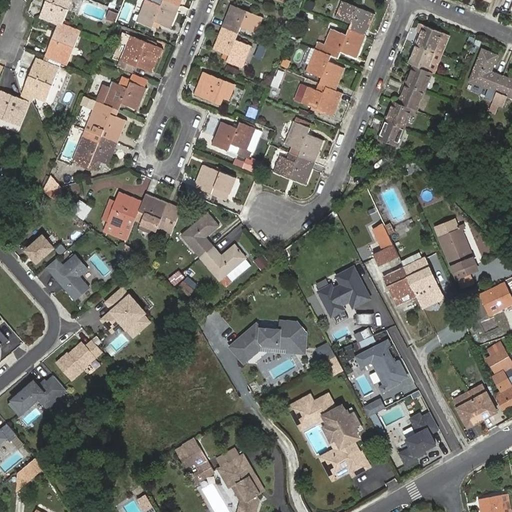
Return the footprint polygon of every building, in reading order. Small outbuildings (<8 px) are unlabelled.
[(46,0),(40,16),(58,23),(62,25),(72,0),(46,0)] [(163,0),(162,5),(148,0),(145,0),(137,21),(153,27),(156,21),(171,27),(180,5),(167,0),(163,0)] [(352,23),(350,29),(366,36),(374,14),(343,1),(336,17),(352,23)] [(241,27),(256,33),(263,17),(232,5),(223,27),(239,33),(241,27)] [(298,10),(287,6),(285,11),(296,16),(298,10)] [(117,20),(118,12),(109,12),(108,20),(117,20)] [(58,23),(46,55),(51,57),(68,64),(80,32),(62,25),(58,23)] [(435,51),(441,53),(449,35),(425,26),(421,35),(419,34),(415,43),(435,51)] [(251,46),(236,39),(239,33),(223,27),(214,49),(229,55),(227,61),(243,68),(251,46)] [(347,35),(331,29),(325,44),(318,42),(315,49),(331,55),(338,58),(341,51),(357,58),(366,36),(350,29),(347,35)] [(283,32),(276,30),(271,41),(277,44),(283,32)] [(120,40),(128,44),(131,36),(123,33),(120,40)] [(161,56),(163,49),(156,46),(158,43),(148,39),(146,42),(131,36),(128,44),(119,67),(132,72),(135,64),(153,71),(159,56),(161,56)] [(414,53),(410,63),(414,65),(421,68),(427,71),(435,51),(415,43),(412,52),(414,53)] [(497,92),(503,76),(492,71),(498,55),(482,48),(470,80),(488,88),(485,97),(493,100),(497,92)] [(319,84),(336,90),(345,67),(329,61),(331,55),(315,49),(306,71),(322,78),(319,84)] [(46,100),(59,68),(38,59),(25,91),(31,94),(29,100),(33,101),(35,95),(46,100)] [(408,74),(405,83),(425,91),(432,72),(427,71),(421,68),(414,65),(410,75),(408,74)] [(278,88),(284,72),(280,70),(277,77),(274,76),(271,85),(278,88)] [(204,72),(195,94),(221,105),(224,98),(229,100),(235,84),(204,72)] [(133,74),(130,81),(145,87),(148,80),(133,74)] [(511,79),(503,76),(497,92),(493,100),(492,102),(497,104),(503,106),(507,96),(511,97),(511,79)] [(147,88),(145,87),(130,81),(123,77),(120,84),(112,81),(110,86),(104,84),(97,101),(98,101),(113,107),(119,109),(122,103),(138,110),(147,88)] [(294,99),(334,115),(343,93),(336,90),(319,84),(317,90),(301,83),(294,99)] [(399,103),(410,107),(412,108),(417,110),(425,91),(405,83),(401,92),(403,93),(399,103)] [(0,117),(19,125),(28,102),(0,90),(0,117)] [(25,91),(23,97),(29,100),(31,94),(25,91)] [(113,107),(98,101),(89,123),(95,125),(92,132),(118,142),(126,120),(110,113),(113,107)] [(390,111),(388,110),(385,119),(405,127),(412,108),(410,107),(399,103),(394,101),(390,111)] [(492,102),(489,111),(494,113),(497,104),(492,102)] [(255,118),(258,110),(250,107),(247,115),(255,118)] [(397,146),(405,127),(385,119),(381,128),(383,129),(379,139),(397,146)] [(290,152),(315,162),(324,140),(308,133),(311,128),(294,121),(285,144),(292,147),(290,152)] [(222,122),(213,143),(229,150),(231,144),(240,147),(238,154),(249,158),(252,151),(247,149),(256,127),(240,122),(238,128),(222,122)] [(274,132),(266,128),(262,136),(271,140),(274,132)] [(84,136),(74,160),(95,169),(98,160),(109,165),(118,142),(92,132),(90,138),(84,136)] [(119,143),(117,150),(129,153),(131,146),(119,143)] [(306,184),(315,162),(290,152),(288,158),(281,156),(274,172),(306,184)] [(243,167),(246,160),(238,157),(235,164),(243,167)] [(230,194),(236,177),(203,164),(195,186),(211,194),(214,187),(230,194)] [(51,175),(44,192),(58,202),(61,187),(51,175)] [(105,230),(127,240),(139,210),(142,202),(120,193),(117,201),(116,202),(109,220),(105,230)] [(145,213),(139,228),(155,235),(158,227),(172,232),(182,209),(145,194),(142,202),(139,210),(145,213)] [(116,202),(117,201),(111,199),(103,218),(109,220),(116,202)] [(85,220),(92,206),(81,200),(74,214),(85,220)] [(208,212),(182,235),(201,258),(214,246),(207,237),(220,226),(208,212)] [(455,218),(434,227),(455,280),(457,279),(461,288),(475,283),(471,274),(477,271),(455,218)] [(384,225),(389,235),(395,231),(390,222),(384,225)] [(56,246),(44,232),(25,248),(37,262),(56,246)] [(387,238),(368,247),(370,251),(389,243),(387,238)] [(123,250),(134,258),(138,252),(126,244),(123,250)] [(222,255),(214,246),(201,258),(220,280),(230,271),(235,276),(243,269),(239,264),(246,258),(235,244),(222,255)] [(399,256),(394,245),(374,254),(379,265),(399,256)] [(264,254),(255,261),(263,270),(271,263),(264,254)] [(57,258),(47,267),(76,299),(90,287),(80,276),(88,269),(76,255),(64,266),(57,258)] [(444,297),(426,258),(405,268),(418,295),(423,306),(444,297)] [(174,284),(185,277),(170,260),(160,268),(169,279),(174,284)] [(358,304),(371,298),(354,267),(338,275),(342,284),(334,289),(332,284),(319,291),(331,314),(344,307),(342,305),(351,300),(352,303),(356,301),(358,304)] [(398,305),(418,295),(405,268),(385,277),(398,305)] [(230,271),(220,280),(224,285),(235,276),(230,271)] [(189,295),(194,289),(184,281),(179,286),(189,295)] [(123,289),(107,303),(114,311),(108,316),(112,320),(107,326),(113,333),(123,325),(127,330),(133,325),(140,332),(150,323),(144,315),(146,313),(123,289)] [(180,306),(189,310),(193,302),(184,298),(180,306)] [(374,323),(374,312),(357,312),(357,323),(374,323)] [(102,321),(107,326),(112,320),(108,316),(102,321)] [(256,322),(230,346),(237,354),(245,347),(252,355),(260,348),(258,347),(262,343),(305,345),(306,331),(297,319),(280,319),(280,328),(260,327),(256,322)] [(133,325),(127,330),(134,337),(140,332),(133,325)] [(364,339),(373,335),(369,327),(360,331),(364,339)] [(229,343),(238,335),(232,328),(223,336),(229,343)] [(0,345),(2,348),(10,341),(0,329),(0,345)] [(355,334),(358,342),(364,339),(360,331),(355,334)] [(97,335),(92,340),(93,340),(97,345),(102,341),(97,335)] [(400,381),(408,377),(399,360),(396,361),(389,348),(392,347),(388,339),(356,356),(362,367),(372,361),(385,385),(387,390),(401,382),(400,381)] [(83,369),(103,351),(93,340),(87,346),(83,342),(70,354),(69,353),(57,363),(72,381),(84,370),(83,369)] [(489,349),(492,356),(505,349),(501,342),(489,349)] [(318,350),(320,354),(332,348),(329,343),(318,350)] [(245,347),(237,354),(244,362),(252,355),(245,347)] [(320,354),(325,363),(336,357),(332,348),(320,354)] [(496,394),(504,408),(511,404),(511,367),(511,366),(511,362),(505,349),(492,356),(488,358),(497,375),(494,376),(502,391),(496,394)] [(336,357),(325,363),(330,372),(341,366),(336,357)] [(341,366),(330,372),(333,376),(344,370),(341,366)] [(354,379),(363,396),(373,391),(364,374),(354,379)] [(46,407),(66,389),(54,375),(46,381),(44,379),(38,385),(34,380),(9,402),(20,414),(38,398),(46,407)] [(482,384),(452,400),(467,428),(497,413),(482,384)] [(311,396),(291,407),(299,421),(308,417),(310,421),(320,415),(325,417),(342,447),(340,453),(333,456),(335,460),(326,465),(334,480),(350,471),(353,476),(369,468),(362,453),(360,454),(353,441),(359,438),(356,432),(358,431),(356,427),(360,424),(354,414),(350,416),(348,412),(345,413),(342,408),(337,410),(329,397),(315,404),(311,396)] [(368,417),(385,408),(380,399),(364,408),(368,417)] [(400,454),(406,466),(418,460),(416,457),(426,452),(425,450),(436,444),(431,433),(439,429),(431,413),(422,417),(420,414),(411,419),(418,433),(406,440),(411,448),(400,454)] [(320,420),(336,450),(322,457),(326,465),(335,460),(333,456),(340,453),(342,447),(325,417),(320,415),(310,421),(308,417),(299,421),(303,429),(320,420)] [(10,441),(18,435),(7,422),(0,428),(0,442),(7,437),(10,441)] [(193,439),(182,446),(199,474),(205,470),(208,475),(213,472),(193,439)] [(243,511),(256,511),(259,501),(257,496),(260,494),(246,469),(250,466),(243,455),(219,469),(229,488),(237,484),(246,500),(243,511)] [(20,471),(28,481),(42,468),(36,457),(20,471)] [(205,470),(199,474),(202,479),(208,475),(205,470)] [(18,473),(17,490),(28,481),(20,471),(18,473)] [(510,511),(507,494),(479,499),(481,511),(510,511)] [(146,495),(140,499),(145,508),(152,504),(146,495)]
